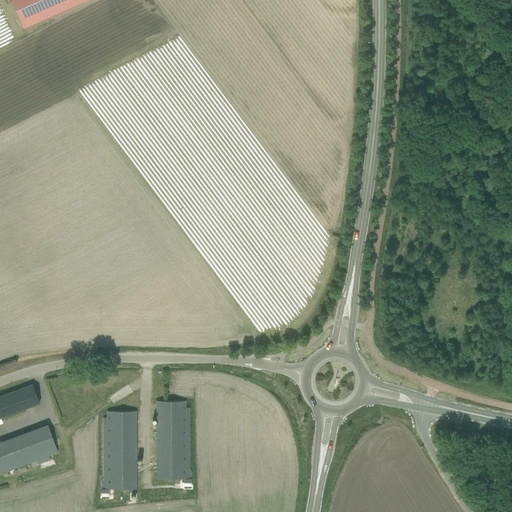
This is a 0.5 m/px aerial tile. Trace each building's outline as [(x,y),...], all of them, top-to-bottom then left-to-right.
[(11,0),(24,28),(88,0),(11,0)] [(32,385),(0,397),(0,418),(39,404),(32,385)] [(156,401),(157,479),(185,479),(185,401),(156,401)] [(137,489),(136,411),(103,411),(104,489),(137,489)] [(2,443),(0,443),(0,473),(11,469),(2,443)]
